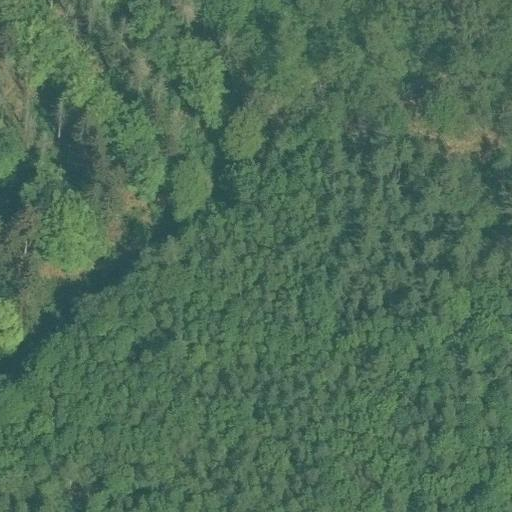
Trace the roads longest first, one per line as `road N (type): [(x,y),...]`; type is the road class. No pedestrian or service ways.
road 1 (track): [(196,0),(295,106),(401,12),(435,8),(470,17),(511,51)]
road 2 (track): [(0,374),(295,106)]
